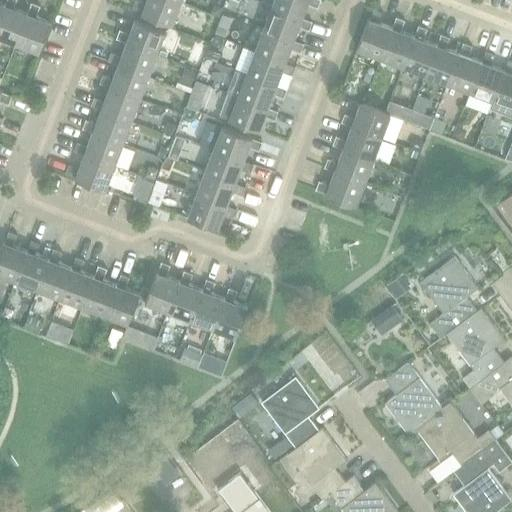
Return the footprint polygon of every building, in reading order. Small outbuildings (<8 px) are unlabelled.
[(0,35),(17,42),(28,12),(14,7),(16,0),(6,0),(5,4),(0,16),(0,35)] [(171,24),(180,0),(145,0),(145,3),(137,0),(134,0),(132,7),(142,10),(141,12),(171,24)] [(272,0),(271,5),(302,16),(307,2),(316,6),(318,0),(272,0)] [(28,12),(17,42),(39,50),(50,20),(37,15),(40,5),(31,2),(28,12)] [(311,20),(302,16),(271,5),(263,28),(293,39),(298,25),(308,28),(311,20)] [(368,17),(357,47),(381,56),(392,26),(378,21),(382,11),(374,8),(370,18),(368,17)] [(392,26),(381,56),(403,65),(415,34),(401,29),(405,19),(396,16),(392,26)] [(126,41),(156,52),(164,29),(135,18),(129,32),(119,29),(116,36),(126,41)] [(415,34),(403,65),(425,73),(437,43),(423,38),(427,28),(419,25),(415,35),(415,34)] [(303,43),(293,39),(263,28),(254,50),(284,61),(289,48),(299,51),(303,43)] [(437,43),(425,73),(448,81),(459,52),(445,47),(449,36),(441,33),(437,43)] [(148,75),(156,53),(156,52),(126,41),(121,55),(110,51),(107,59),(117,64),(148,75)] [(459,52),(448,81),(470,90),(481,60),(468,55),(472,45),(463,42),(459,52)] [(295,65),(284,61),(254,50),(246,73),(276,84),(281,70),(291,74),(295,65)] [(481,60),(470,90),(493,98),(504,69),(491,64),(494,54),(485,50),(482,60),(481,60)] [(493,98),(490,106),(511,114),(511,60),(508,59),(504,69),(493,98)] [(139,97),(148,75),(117,64),(112,77),(102,73),(99,82),(109,86),(139,97)] [(286,88),(276,84),(246,73),(237,95),(267,106),(273,92),(283,96),(286,88)] [(131,119),(139,97),(109,86),(104,100),(93,96),(90,104),(101,108),(131,119)] [(0,100),(8,103),(11,94),(1,91),(1,89),(0,88),(0,100)] [(278,110),(267,106),(237,95),(229,118),(259,129),(264,115),(274,119),(278,110)] [(341,121),(351,125),(381,136),(389,113),(360,102),(354,116),(344,112),(341,121)] [(101,108),(100,108),(96,122),(85,119),(82,127),(92,131),(122,142),(131,119),(101,108)] [(212,148),(243,159),(248,145),(258,149),(261,141),(251,137),(252,135),(221,124),(212,148)] [(373,159),(381,136),(351,125),(346,139),(336,135),(332,144),(343,148),(373,159)] [(114,164),(122,142),(92,131),(87,145),(76,141),(73,149),(84,153),(114,164)] [(253,163),(243,159),(212,148),(204,170),(234,182),(240,168),(249,171),(253,163)] [(364,181),(373,159),(343,148),(337,162),(327,158),(324,167),(334,170),(364,181)] [(105,188),(114,164),(84,153),(79,166),(68,163),(65,172),(75,176),(75,177),(105,188)] [(244,185),(234,182),(204,170),(195,193),(226,204),(231,190),(241,194),(244,185)] [(355,205),(364,181),(334,170),(329,184),(319,180),(316,188),(326,192),(326,194),(355,205)] [(511,192),(502,200),(511,213),(511,192)] [(235,208),(226,204),(195,193),(187,216),(217,228),(223,213),(232,216),(235,208)] [(0,273),(15,279),(27,249),(13,244),(17,234),(8,231),(5,240),(3,240),(0,248),(0,273)] [(38,288),(49,258),(35,253),(39,242),(30,239),(27,249),(15,279),(38,288)] [(60,297),(72,267),(58,261),(62,251),(53,248),(49,258),(38,288),(60,297)] [(420,280),(420,281),(444,312),(430,323),(441,337),(447,332),(478,309),(466,294),(477,285),(453,255),(420,280)] [(83,305),(94,275),(80,270),(84,259),(76,256),(72,267),(60,297),(83,305)] [(168,310),(179,281),(165,275),(169,265),(161,262),(157,272),(156,272),(152,281),(144,301),(168,310)] [(105,314),(117,284),(108,280),(103,278),(107,268),(98,265),(94,275),(83,305),(105,314)] [(191,319),(202,289),(186,283),(187,281),(191,273),(183,270),(179,281),(168,310),(191,319)] [(117,284),(105,314),(128,323),(139,292),(125,287),(128,281),(130,277),(121,274),(117,284)] [(213,327),(224,297),(211,292),(215,282),(206,279),(205,281),(202,289),(191,319),(213,327)] [(228,287),(224,297),(213,327),(235,336),(246,306),(233,301),(237,290),(228,287)] [(470,386),(482,378),(504,360),(493,346),(504,337),(481,307),(478,309),(447,332),(474,368),(463,377),(470,386)] [(511,354),(504,360),(482,378),(470,386),(481,401),(500,386),(511,402),(511,354)] [(408,432),(416,426),(442,406),(408,361),(385,379),(396,393),(385,402),(408,432)] [(296,446),(319,429),(308,414),(318,406),(295,375),(261,401),(296,446)] [(461,463),(495,437),(489,429),(478,437),(450,400),(442,406),(416,426),(439,457),(450,448),(461,463)] [(330,492),(345,480),(334,466),(346,457),(322,426),(319,429),(296,446),(288,452),(322,498),(330,492)] [(499,469),(511,459),(495,437),(461,463),(453,469),(465,484),(454,492),(469,511),(492,511),(511,497),(488,466),(494,462),(499,469)] [(179,472),(162,450),(149,459),(166,482),(179,472)] [(270,511),(240,471),(217,489),(234,511),(270,511)] [(364,489),(353,475),(345,480),(330,492),(345,511),(398,511),(375,481),(364,489)] [(130,511),(124,503),(113,511),(130,511)]
